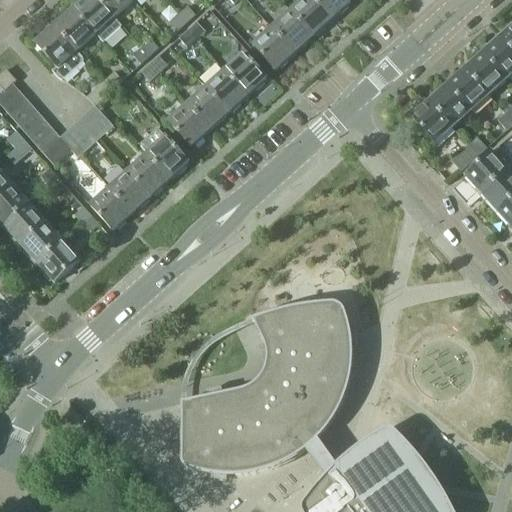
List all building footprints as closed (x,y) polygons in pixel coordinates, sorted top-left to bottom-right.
[(98,0),(85,0),(74,11),(97,36),(116,19),(98,0)] [(132,0),(98,0),(116,19),(135,2),(132,0)] [(313,0),(306,0),(291,14),(314,39),(333,21),(313,0)] [(313,0),(333,21),(352,4),(349,0),(313,0)] [(189,8),(180,15),(189,24),(197,17),(189,8)] [(74,11),(56,28),(79,53),(97,36),(74,11)] [(291,14),(273,30),(296,55),(314,39),(291,14)] [(189,24),(180,15),(170,24),(179,34),(189,24)] [(198,24),(189,32),(197,41),(206,33),(198,24)] [(79,53),(56,28),(36,45),(58,69),(53,73),(60,80),(64,83),(86,63),(78,54),(79,53)] [(511,28),(501,39),(511,51),(511,28)] [(296,55),(273,30),(254,48),(277,73),(296,55)] [(197,41),(189,32),(180,41),(188,50),(197,41)] [(511,51),(501,39),(483,56),(506,82),(511,76),(511,51)] [(152,41),(143,49),(152,58),(160,50),(152,41)] [(152,58),(143,49),(134,58),(142,67),(152,58)] [(245,55),(226,73),(249,98),(268,80),(245,55)] [(483,56),(465,72),(489,98),(506,82),(483,56)] [(160,58),(151,66),(160,76),(169,68),(160,58)] [(160,76),(151,66),(142,74),(151,84),(160,76)] [(0,78),(0,85),(6,93),(14,86),(13,86),(17,83),(7,72),(0,78)] [(465,72),(448,89),(471,114),(489,98),(465,72)] [(226,73),(208,90),(231,115),(249,98),(226,73)] [(116,74),(107,82),(115,92),(124,84),(116,74)] [(88,99),(96,109),(115,92),(107,82),(88,99)] [(0,98),(0,104),(4,109),(21,94),(14,86),(6,93),(0,98)] [(448,89),(430,105),(453,131),(471,114),(448,89)] [(208,90),(189,107),(212,132),(231,115),(208,90)] [(4,109),(12,119),(29,103),(21,94),(4,109)] [(12,119),(20,127),(37,112),(29,103),(12,119)] [(453,131),(430,105),(413,121),(437,146),(453,131)] [(212,132),(189,107),(170,125),(192,150),(212,132)] [(96,109),(87,117),(105,137),(114,128),(96,109)] [(20,127),(29,137),(45,122),(37,112),(20,127)] [(511,129),(511,124),(505,116),(498,123),(508,133),(511,129)] [(87,117),(79,124),(97,144),(105,137),(87,117)] [(29,137),(37,146),(53,131),(45,122),(29,137)] [(79,124),(70,132),(88,152),(97,144),(79,124)] [(44,155),(61,140),(53,131),(37,146),(44,155)] [(148,157),(171,182),(190,165),(159,131),(140,148),(148,157)] [(70,132),(61,140),(73,153),(79,160),(88,152),(70,132)] [(8,141),(17,151),(26,143),(17,134),(8,141)] [(56,168),(73,153),(61,140),(44,155),(56,168)] [(479,140),(469,149),(479,160),(489,151),(479,140)] [(26,143),(17,151),(24,159),(33,152),(26,143)] [(479,160),(469,149),(453,164),(463,174),(479,160)] [(467,179),(482,196),(509,172),(504,167),(511,161),(500,149),(493,155),(467,179)] [(148,157),(129,174),(153,199),(171,182),(148,157)] [(41,179),(50,189),(59,180),(50,171),(41,179)] [(482,196),(499,214),(511,201),(511,175),(509,172),(482,196)] [(0,199),(13,188),(0,173),(0,199)] [(129,174),(111,191),(134,216),(153,199),(129,174)] [(59,180),(50,189),(58,197),(67,189),(59,180)] [(0,199),(0,222),(5,228),(30,207),(13,188),(0,199)] [(134,216),(111,191),(92,208),(115,233),(134,216)] [(511,201),(499,214),(511,228),(511,201)] [(5,228),(22,247),(47,225),(30,207),(5,228)] [(76,217),(84,226),(92,218),(85,209),(76,217)] [(92,218),(84,226),(92,235),(101,227),(92,218)] [(22,247),(39,266),(63,244),(47,225),(22,247)] [(63,244),(39,266),(56,285),(81,263),(63,244)] [(328,430),(333,425),(337,418),(340,412),(344,405),(346,397),(349,390),(351,383),(352,375),(353,367),(353,350),(359,350),(357,334),(351,335),(350,328),(348,320),(346,314),(343,309),(337,306),(331,305),(317,306),(292,310),(272,315),(253,322),(264,344),(267,354),(267,364),(264,374),(258,383),(250,389),(241,393),(224,396),(222,391),(207,394),(209,399),(183,405),(183,461),(184,466),(187,470),(194,472),(202,474),(210,476),(213,477),(212,483),(228,484),(228,478),(241,478),(251,477),(262,475),(274,471),(287,465),(293,462),(298,459),(306,453),(307,452),(313,447),(318,442),(319,442),(323,438),(324,436),(328,430)] [(397,435),(395,433),(391,432),(387,432),(379,435),(373,440),(365,445),(356,451),(349,457),(343,462),(337,468),(335,469),(326,478),(318,487),(308,499),(303,505),(302,509),(301,511),(453,511),(452,510),(441,490),(437,484),(430,473),(425,467),(414,452),(408,446),(403,440),(397,435)]
